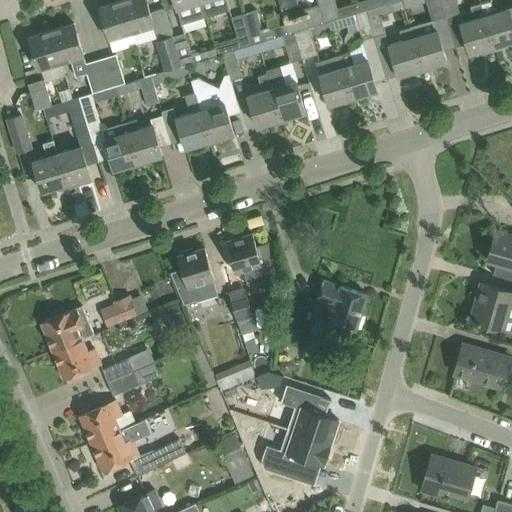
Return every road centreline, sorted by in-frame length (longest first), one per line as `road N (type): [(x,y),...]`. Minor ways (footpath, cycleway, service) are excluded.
road 1 (unclassified): [(0,265),(412,137)]
road 2 (residential): [(387,393),(425,247),(428,195),(412,137)]
road 3 (residential): [(66,511),(0,354)]
road 4 (residential): [(511,438),(387,393)]
road 5 (residential): [(354,511),(387,393)]
